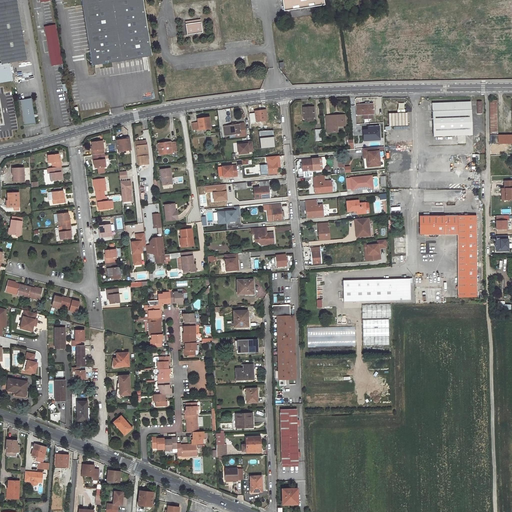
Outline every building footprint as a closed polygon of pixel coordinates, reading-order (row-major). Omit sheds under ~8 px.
[(0,0),(0,23),(7,64),(26,61),(16,0),(0,0)] [(80,0),(91,67),(153,57),(143,0),(80,0)] [(323,0),(282,0),(284,9),(324,3),(323,0)] [(203,18),(188,20),(190,33),(205,31),(203,18)] [(54,27),(44,28),(51,66),(61,64),(54,27)] [(1,64),(0,64),(0,83),(10,82),(7,65),(1,65),(1,64)] [(30,100),(18,102),(22,126),(34,124),(30,100)] [(497,100),(490,100),(490,143),(511,143),(511,145),(511,135),(498,135),(497,100)] [(365,104),(357,105),(357,115),(363,115),(372,114),(373,114),(373,104),(369,104),(369,102),(365,102),(365,104)] [(471,102),(432,103),(433,136),(472,135),(471,102)] [(315,117),(314,107),(303,107),(303,118),(305,118),(305,121),(313,121),(313,117),(315,117)] [(266,110),(255,111),(256,121),(267,119),(266,110)] [(407,113),(388,114),(388,126),(408,125),(407,113)] [(342,115),(326,116),(326,126),(328,126),(328,132),(338,131),(337,126),(343,125),(342,115)] [(198,122),(192,123),(193,130),(210,128),(209,118),(198,119),(198,122)] [(240,123),(223,126),(225,135),(241,133),(240,123)] [(121,153),(121,151),(131,150),(130,139),(124,139),(117,140),(119,153),(121,153)] [(101,155),(101,150),(104,149),(103,141),(92,142),(93,150),(92,151),(93,156),(101,155)] [(134,142),(137,165),(148,164),(147,156),(149,156),(148,152),(147,152),(147,151),(148,150),(147,145),(146,145),(143,145),(142,141),(134,142)] [(158,144),(157,144),(157,149),(159,149),(160,155),(172,153),(173,156),(177,155),(175,141),(158,143),(158,144)] [(253,151),(252,141),(247,142),(247,144),(243,144),(238,145),(239,155),(248,153),(248,152),(253,151)] [(378,147),(363,148),(364,158),(366,158),(369,157),(369,167),(380,166),(378,147)] [(58,154),(48,155),(48,163),(52,163),(53,168),(61,167),(60,162),(59,162),(58,154)] [(101,155),(93,156),(94,161),(95,161),(95,168),(106,167),(105,159),(102,159),(101,155)] [(276,156),(266,157),(268,174),(278,173),(277,169),(276,158),(276,156)] [(318,159),(302,160),(303,171),(319,170),(318,159)] [(236,165),(222,166),(223,176),(233,175),(233,176),(237,176),(236,165)] [(53,168),(47,169),(48,174),(50,174),(51,181),(61,180),(61,172),(62,172),(61,167),(53,168)] [(171,183),(170,175),(172,175),(171,168),(161,169),(162,185),(171,183)] [(23,170),(13,170),(13,184),(24,184),(23,170)] [(372,175),(351,177),(352,189),(360,188),(360,187),(368,186),(369,187),(373,187),(372,175)] [(324,176),(314,177),(315,193),(332,192),(331,181),(324,181),(324,176)] [(105,196),(105,191),(106,191),(105,178),(94,180),(94,185),(96,185),(97,197),(105,196)] [(130,181),(121,182),(122,200),(132,199),(131,192),(130,192),(130,190),(131,190),(130,181)] [(271,197),(269,181),(259,182),(260,187),(254,188),(254,193),(256,193),(256,198),(256,199),(271,197)] [(461,197),(462,191),(428,190),(428,194),(432,194),(432,200),(454,201),(454,197),(461,197)] [(63,191),(48,193),(49,200),(53,200),(53,204),(65,203),(65,198),(64,198),(63,191)] [(18,193),(7,193),(8,201),(10,201),(10,208),(14,207),(19,207),(18,193)] [(105,196),(97,197),(97,202),(99,202),(99,210),(110,209),(110,204),(109,201),(108,201),(106,201),(105,196)] [(316,200),(306,201),(307,206),(306,206),(307,217),(323,216),(322,205),(316,205),(316,200)] [(358,200),(347,201),(347,211),(354,210),(357,210),(357,212),(357,213),(363,213),(363,211),(365,209),(366,209),(365,203),(359,203),(358,200)] [(174,203),(164,205),(166,221),(178,220),(177,211),(175,212),(174,210),(174,203)] [(281,204),(269,204),(269,209),(271,209),(272,220),(282,219),(281,204)] [(68,213),(53,214),(54,222),(57,222),(58,227),(70,225),(69,220),(68,213)] [(476,215),(419,216),(420,235),(458,234),(458,297),(476,297),(476,215)] [(503,220),(503,215),(496,215),(496,229),(507,229),(507,220),(503,220)] [(369,218),(355,219),(355,223),(357,223),(358,237),(370,236),(369,218)] [(11,228),(10,234),(19,236),(21,221),(11,219),(10,228),(11,228)] [(328,223),(318,224),(319,239),(329,238),(328,223)] [(70,225),(58,227),(58,232),(59,232),(60,240),(71,239),(70,231),(71,230),(70,225)] [(110,225),(100,226),(100,234),(100,238),(112,237),(111,232),(110,225)] [(260,237),(259,238),(260,239),(257,242),(262,246),(264,244),(275,244),(273,232),(267,233),(264,234),(263,227),(250,229),(251,235),(255,235),(257,234),(260,237)] [(191,228),(180,230),(182,238),(183,238),(184,246),(193,245),(191,228)] [(146,245),(144,233),(136,234),(136,241),(131,242),(133,259),(135,260),(140,260),(141,259),(140,252),(142,252),(141,246),(146,245)] [(497,250),(508,250),(508,235),(496,235),(497,250)] [(157,263),(166,262),(165,254),(163,238),(153,239),(153,241),(151,244),(152,253),(153,253),(156,255),(157,263)] [(386,247),(385,239),(376,240),(377,243),(373,243),(373,244),(364,245),(364,250),(367,250),(368,260),(374,259),(374,253),(372,253),(372,249),(373,248),(386,247)] [(320,247),(310,248),(311,264),(322,263),(320,247)] [(117,249),(105,250),(106,258),(105,259),(106,264),(114,262),(114,257),(117,257),(117,249)] [(224,271),(233,270),(233,261),(235,260),(234,253),(222,255),(224,271)] [(286,254),(276,256),(277,266),(287,266),(286,254)] [(193,271),(192,265),(193,265),(192,256),(182,257),(183,272),(193,271)] [(114,262),(106,264),(106,268),(108,268),(108,276),(112,276),(112,279),(122,278),(122,274),(119,275),(118,267),(118,262),(117,262),(114,262)] [(383,279),(343,279),(343,301),(397,300),(397,298),(399,298),(399,300),(410,300),(410,283),(410,278),(383,278),(383,279)] [(8,280),(5,292),(17,295),(18,293),(23,294),(25,286),(13,283),(13,282),(8,280)] [(253,280),(237,280),(238,294),(253,293),(253,280)] [(25,286),(23,294),(27,295),(27,297),(39,300),(42,289),(37,287),(36,289),(25,286)] [(119,289),(107,290),(107,295),(109,295),(109,299),(110,303),(120,302),(119,289)] [(163,294),(158,294),(158,305),(161,304),(164,304),(164,303),(171,302),(170,292),(163,292),(163,294)] [(178,292),(170,292),(171,302),(178,302),(178,303),(183,303),(183,293),(178,293),(178,292)] [(277,302),(277,295),(283,296),(283,294),(273,294),(273,302),(277,302)] [(54,295),(51,306),(59,308),(60,305),(65,306),(67,298),(62,296),(62,297),(54,295)] [(80,302),(72,300),(72,299),(67,298),(65,306),(70,307),(69,311),(76,313),(80,302)] [(160,317),(159,310),(161,309),(161,304),(158,305),(150,305),(150,310),(149,310),(149,318),(151,318),(160,317)] [(290,316),(290,305),(288,305),(287,306),(285,305),(272,305),(273,357),(278,357),(279,363),(279,366),(279,379),(295,379),(294,316),(290,316)] [(391,317),(391,305),(362,306),(362,317),(391,317)] [(35,319),(37,313),(25,310),(20,328),(32,331),(33,325),(35,319)] [(248,311),(234,311),(234,327),(248,326),(248,311)] [(193,313),(183,314),(183,319),(184,319),(185,326),(195,325),(196,325),(195,318),(194,318),(193,313)] [(151,321),(149,321),(150,328),(150,334),(152,334),(161,334),(160,321),(162,321),(161,317),(160,317),(151,318),(151,321)] [(389,345),(389,319),(362,319),(363,345),(389,345)] [(185,326),(184,326),(184,338),(183,339),(183,343),(185,343),(193,342),(192,339),(195,338),(195,332),(195,325),(185,326)] [(355,345),(354,327),(309,328),(309,346),(355,345)] [(64,328),(55,328),(55,348),(64,348),(64,328)] [(161,334),(152,334),(152,339),(150,340),(151,347),(161,346),(161,339),(162,339),(162,334),(161,334)] [(257,340),(238,340),(238,352),(258,352),(257,340)] [(193,342),(185,343),(186,350),(184,350),(184,355),(188,355),(195,355),(194,350),(196,350),(196,344),(196,342),(193,342)] [(34,355),(27,353),(25,360),(27,361),(25,370),(35,373),(37,363),(33,362),(34,355)] [(129,353),(117,354),(118,358),(114,359),(114,367),(130,366),(129,353)] [(169,356),(159,356),(159,361),(157,361),(158,369),(159,369),(168,368),(168,361),(169,361),(169,356)] [(252,379),(251,376),(253,376),(253,364),(243,364),(243,368),(236,368),(236,380),(252,379)] [(85,379),(85,370),(79,370),(79,367),(71,367),(71,373),(75,373),(75,379),(85,379)] [(168,368),(159,369),(160,374),(158,374),(158,381),(169,381),(169,374),(170,374),(170,368),(168,368)] [(63,371),(55,371),(55,380),(55,394),(53,394),(53,398),(55,398),(55,400),(65,400),(65,380),(62,380),(62,376),(63,376),(63,371)] [(130,375),(119,376),(120,395),(130,395),(130,375)] [(16,390),(16,394),(25,395),(27,381),(10,378),(9,382),(7,382),(6,382),(5,382),(4,384),(4,386),(5,388),(7,389),(16,390)] [(169,381),(158,381),(159,389),(160,389),(160,394),(165,394),(171,393),(171,388),(169,388),(169,381)] [(257,387),(246,388),(247,403),(258,403),(257,387)] [(160,394),(154,394),(155,402),(156,402),(156,406),(167,406),(166,401),(165,401),(165,394),(160,394)] [(77,407),(74,407),(74,412),(77,412),(77,420),(86,420),(86,407),(85,407),(85,401),(77,401),(77,407)] [(196,402),(186,402),(186,410),(185,410),(185,415),(196,415),(195,410),(197,410),(196,402)] [(296,409),(280,409),(282,464),(298,463),(296,409)] [(252,413),(236,414),(237,428),(252,427),(252,413)] [(196,415),(185,415),(185,420),(187,420),(188,432),(193,432),(198,432),(198,425),(198,418),(198,415),(196,415)] [(122,416),(114,422),(125,434),(132,428),(122,416)] [(202,444),(202,438),(204,438),(203,431),(198,432),(193,432),(193,439),(192,439),(192,444),(197,444),(202,444)] [(157,437),(151,437),(152,448),(157,447),(157,449),(165,449),(164,439),(164,438),(157,438),(157,437)] [(172,439),(164,439),(165,449),(165,450),(172,449),(172,448),(177,448),(177,444),(177,437),(172,438),(172,439)] [(259,437),(247,437),(247,451),(259,450),(259,437)] [(224,438),(216,438),(217,457),(226,457),(226,444),(224,444),(224,438)] [(7,440),(7,451),(15,452),(16,452),(17,445),(17,441),(13,440),(7,440)] [(39,457),(37,462),(38,462),(38,469),(49,469),(49,465),(42,463),(47,447),(41,446),(35,444),(32,455),(39,457)] [(181,444),(177,444),(177,448),(177,453),(181,453),(181,456),(197,455),(197,444),(192,444),(181,445),(181,444)] [(57,454),(57,466),(67,467),(68,467),(69,455),(63,455),(57,454)] [(90,465),(83,464),(82,476),(93,476),(93,480),(98,480),(99,469),(94,469),(94,465),(90,465)] [(232,480),(231,479),(232,479),(233,480),(237,480),(237,479),(243,479),(243,468),(225,469),(226,480),(232,480)] [(108,470),(107,481),(119,482),(120,472),(115,471),(108,470)] [(53,475),(52,491),(62,492),(63,484),(60,484),(60,472),(54,471),(54,475),(53,475)] [(43,473),(25,472),(25,473),(25,482),(31,482),(31,484),(32,485),(33,486),(34,486),(36,486),(37,485),(38,484),(38,482),(42,483),(43,473)] [(260,491),(260,484),(262,484),(261,475),(250,476),(250,482),(252,482),(252,492),(260,491)] [(9,482),(8,495),(19,495),(19,482),(9,482)] [(289,503),(289,500),(297,500),(297,488),(282,489),(283,503),(289,503)] [(107,509),(118,510),(118,504),(122,505),(123,492),(114,491),(113,504),(107,503),(107,509)] [(140,491),(139,505),(152,506),(153,492),(147,492),(140,491)]
